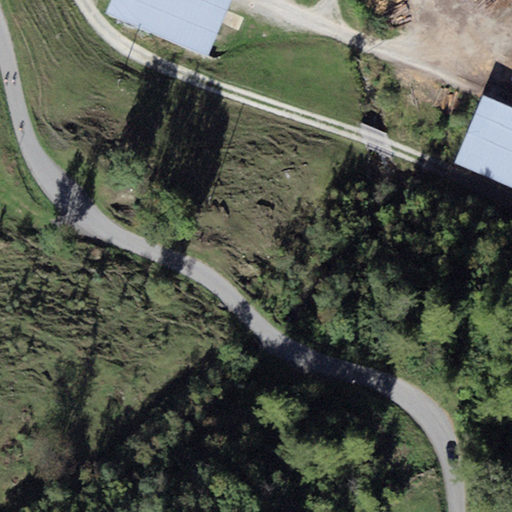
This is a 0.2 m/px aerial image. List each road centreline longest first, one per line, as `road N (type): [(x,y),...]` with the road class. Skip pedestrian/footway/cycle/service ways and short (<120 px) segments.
road 1 (unclassified): [(0,27),(34,152),(66,195),(113,232),(205,275),(285,345),(412,395),(451,449),(459,511)]
road 2 (track): [(85,0),(96,21),(280,109),(511,205)]
